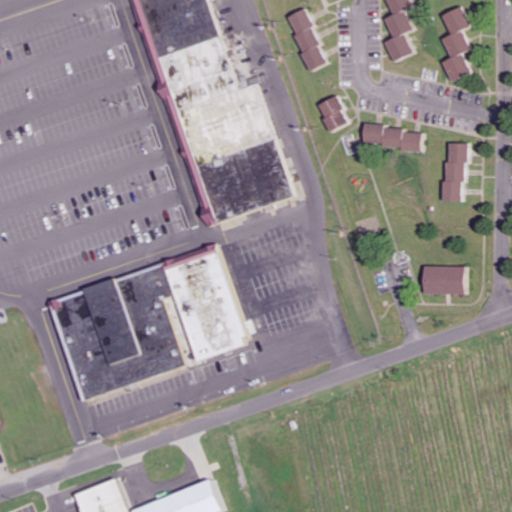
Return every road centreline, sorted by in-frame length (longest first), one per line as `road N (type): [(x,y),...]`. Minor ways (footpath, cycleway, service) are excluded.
road 1 (residential): [(0,499),(511,317)]
road 2 (residential): [(486,326),(502,294),(507,26)]
road 3 (residential): [(505,119),(378,90),(362,62),(363,9)]
